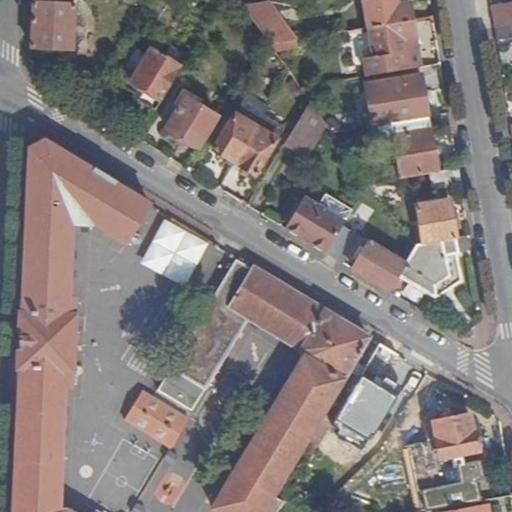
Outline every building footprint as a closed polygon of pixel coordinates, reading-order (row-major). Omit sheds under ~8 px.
[(76,0),(33,0),(32,48),(75,49),(76,0)] [(400,6),(398,0),(365,0),(370,28),(414,21),(411,4),(400,6)] [(296,41),(269,2),(244,6),(268,41),(271,45),(296,41)] [(511,3),(492,7),(495,27),(511,24),(511,3)] [(421,67),(414,21),(370,28),(375,57),(364,58),(367,76),(384,73),(407,69),(421,67)] [(511,40),(511,24),(495,27),(497,43),(511,40)] [(131,81),(161,100),(182,66),(151,48),(131,81)] [(443,77),(441,64),(421,67),(407,69),(409,78),(386,82),(387,88),(388,101),(384,101),(371,104),(374,125),(392,122),(429,117),(423,81),(443,77)] [(407,69),(384,73),(386,82),(409,78),(407,69)] [(310,101),(326,123),(332,132),(339,131),(315,95),(309,99),(310,101)] [(187,96),(168,128),(200,147),(219,115),(187,96)] [(310,101),(283,145),(305,158),(326,123),(310,101)] [(214,148),(236,161),(257,126),(251,123),(254,117),(248,113),(244,119),(235,113),(214,148)] [(392,122),(401,177),(430,172),(437,171),(429,117),(392,122)] [(257,126),(236,161),(256,174),(278,139),(267,133),(270,127),(264,123),(261,129),(257,126)] [(125,243),(150,204),(114,183),(115,181),(96,170),(95,171),(45,141),(31,148),(24,280),(22,313),(20,313),(18,367),(20,368),(12,511),(73,511),(69,509),(58,509),(63,385),(70,385),(74,298),(68,297),(71,223),(94,224),(125,243)] [(437,171),(430,172),(432,189),(460,184),(458,167),(437,171)] [(325,194),(319,205),(346,220),(352,210),(325,194)] [(304,196),(285,227),(293,233),(326,252),(339,232),(346,220),(319,205),(304,196)] [(419,222),(422,245),(457,239),(451,200),(429,204),(427,197),(419,198),(420,205),(418,206),(420,220),(419,222)] [(339,232),(326,252),(339,260),(351,239),(339,232)] [(418,246),(409,236),(399,253),(410,260),(418,246)] [(410,260),(407,264),(400,275),(435,297),(459,280),(455,253),(471,251),(469,238),(457,239),(422,245),(418,246),(410,260)] [(370,242),(353,269),(391,292),(400,275),(407,264),(370,242)] [(216,511),(276,511),(283,502),(272,496),(370,336),(255,268),(254,269),(237,260),(170,368),(206,390),(251,318),(303,350),(304,358),(212,509),(216,511)] [(380,343),(356,382),(376,393),(400,355),(380,343)] [(151,396),(142,390),(124,419),(170,447),(187,418),(151,396)] [(469,476),(482,474),(478,452),(479,451),(475,431),(474,431),(470,416),(435,422),(439,442),(429,444),(424,450),(425,459),(432,461),(442,460),(447,485),(470,481),(469,476)] [(511,495),(511,488),(510,478),(479,483),(480,488),(452,492),(454,506),(511,495)]
